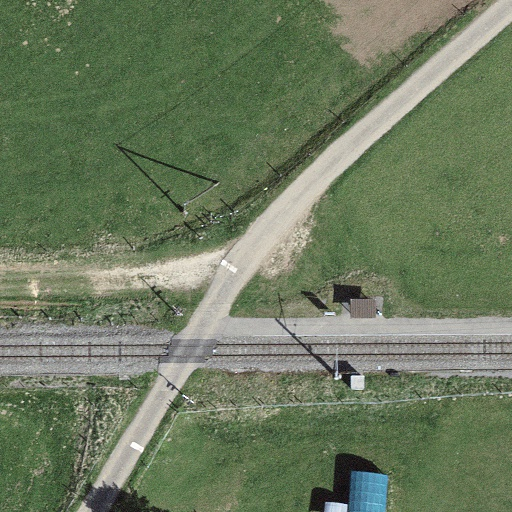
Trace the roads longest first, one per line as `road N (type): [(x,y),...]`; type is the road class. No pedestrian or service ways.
road 1 (unclassified): [(511,16),(220,267),(187,350),(97,511)]
road 2 (track): [(220,267),(0,275)]
